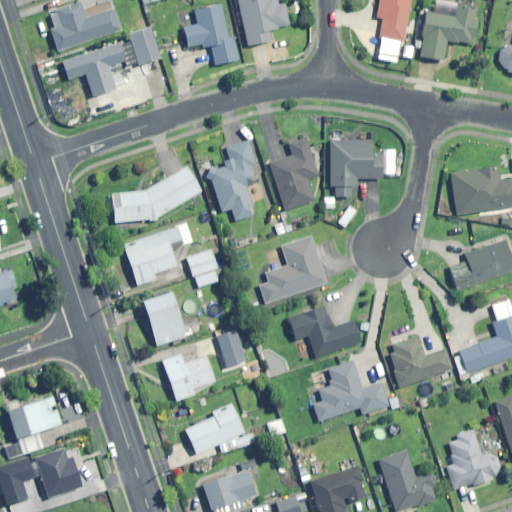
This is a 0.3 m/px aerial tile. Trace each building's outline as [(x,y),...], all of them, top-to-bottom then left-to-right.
[(237,0),(247,47),(270,42),(268,31),(289,27),(284,4),(278,5),(276,0),(237,0)] [(378,0),(377,19),(380,19),(378,61),(396,62),(397,57),(411,58),(412,48),(403,47),(404,34),(407,34),(408,0),(378,0)] [(53,28),(49,29),(56,52),(120,31),(111,2),(102,5),(104,13),(84,19),(79,2),(55,10),(56,14),(49,16),(53,28)] [(227,37),(220,5),(194,11),(197,25),(183,28),(187,48),(200,45),(201,49),(209,47),(213,66),(236,61),(231,36),(227,37)] [(475,7),(456,5),(454,18),(426,13),(419,58),(442,61),(445,42),(472,46),(476,22),(473,22),(475,7)] [(159,60),(150,28),(127,35),(137,66),(159,60)] [(124,61),(118,43),(60,63),(66,81),(83,75),(91,98),(115,89),(107,67),(124,61)] [(506,69),(505,71),(511,72),(511,45),(506,44),(498,50),(496,59),(502,68),(506,69)] [(317,177),(306,140),(287,145),(291,157),(269,163),(283,211),(313,202),(306,180),(317,177)] [(372,155),(373,142),(331,141),(330,187),(333,188),(333,197),(351,198),(351,179),(379,180),(379,155),(372,155)] [(254,163),(247,142),(225,149),(229,163),(207,170),(221,213),(230,210),(234,222),(255,215),(245,185),(255,182),(250,164),(254,163)] [(156,221),(155,220),(200,193),(185,168),(144,192),(110,195),(113,224),(148,221),(148,222),(156,221)] [(511,179),(499,181),(498,169),(450,174),(455,215),(480,213),(481,218),(509,214),(509,208),(511,207),(511,179)] [(192,244),(185,224),(122,246),(136,287),(154,280),(153,275),(175,267),(169,252),(192,244)] [(327,283),(311,237),(280,248),(287,266),(265,274),(268,283),(258,286),(265,305),(327,283)] [(511,272),(511,270),(502,241),(463,255),(466,263),(448,268),(455,291),(511,272)] [(185,258),(192,278),(193,278),(197,288),(216,282),(213,271),(217,269),(211,251),(185,258)] [(0,303),(15,299),(7,271),(0,273),(0,303)] [(184,337),(169,293),(141,303),(155,346),(184,337)] [(331,329),(323,306),(287,319),(295,341),(307,337),(314,359),(361,343),(354,321),(331,329)] [(511,357),(511,319),(511,315),(489,323),(495,338),(457,352),(465,374),(511,357)] [(242,344),(237,327),(219,333),(225,349),(242,344)] [(422,356),(415,337),(400,343),(403,350),(388,356),(400,389),(451,370),(443,349),(422,356)] [(182,365),(179,355),(161,361),(174,402),(193,396),(191,390),(213,383),(205,357),(182,365)] [(361,390),(353,363),(327,371),(332,387),(317,391),(321,403),(312,405),(318,422),(358,410),(360,416),(389,407),(382,383),(361,390)] [(42,450),(37,433),(60,426),(50,397),(18,407),(16,400),(3,404),(14,440),(2,444),(7,461),(42,450)] [(511,401),(511,398),(493,403),(511,461),(511,401)] [(246,435),(232,404),(210,413),(212,418),(184,430),(194,455),(216,445),(221,456),(254,441),(251,433),(246,435)] [(479,458),(472,431),(458,435),(459,441),(447,445),(453,466),(445,468),(452,492),(501,478),(493,454),(479,458)] [(71,470),(64,448),(34,459),(47,499),(83,488),(76,468),(71,470)] [(413,480),(405,453),(379,461),(394,511),(396,511),(433,501),(426,476),(413,480)] [(20,483),(32,479),(25,457),(0,465),(0,496),(3,506),(25,499),(20,483)] [(367,497),(358,469),(310,483),(318,511),(344,511),(342,505),(367,497)] [(256,496),(248,472),(202,486),(210,510),(256,496)] [(300,511),(295,496),(275,503),(277,511),(300,511)]
